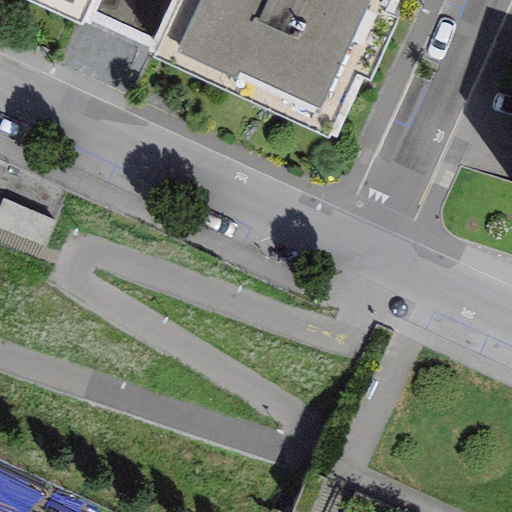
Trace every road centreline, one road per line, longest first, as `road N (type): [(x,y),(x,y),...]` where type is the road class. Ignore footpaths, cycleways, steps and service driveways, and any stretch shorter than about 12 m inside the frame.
road 1 (residential): [(0,86),(368,254)]
road 2 (residential): [(484,0),(368,254)]
road 3 (residential): [(368,254),(511,319)]
